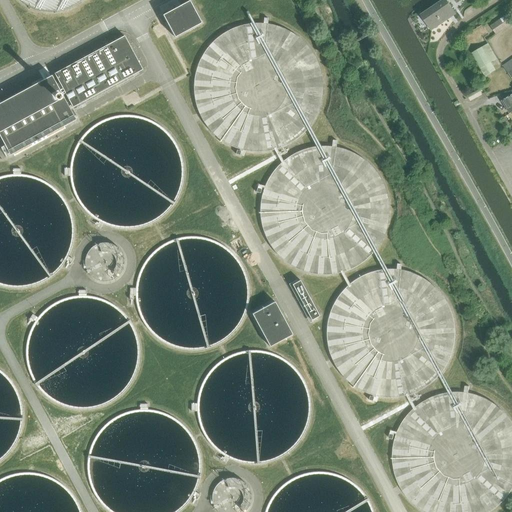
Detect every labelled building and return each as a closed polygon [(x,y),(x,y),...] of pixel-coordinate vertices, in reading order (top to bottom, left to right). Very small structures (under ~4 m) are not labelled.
[(19,0),(30,8),(46,12),(65,10),(77,5),(81,0),(19,0)] [(446,0),(444,0),(423,14),(427,19),(425,20),(431,30),(433,28),(434,28),(435,28),(436,28),(437,28),(437,27),(438,27),(438,26),(439,26),(439,25),(449,18),(454,14),(456,13),(455,13),(455,12),(446,0)] [(189,1),(162,15),(174,37),(201,23),(189,1)] [(496,35),(511,23),(511,22),(506,14),(490,26),(496,35)] [(195,101),(201,116),(210,129),(221,139),(234,146),(254,150),(275,148),(292,141),(305,130),(314,119),(320,105),(323,92),(323,77),(319,62),(313,50),(306,41),(295,32),(282,25),(270,22),(260,21),(248,21),(235,25),(221,32),(211,41),(204,51),(197,65),(193,83),(195,101)] [(54,74),(63,91),(72,107),(142,69),(124,36),(57,72),(54,74)] [(472,53),(486,78),(491,75),(486,65),(497,59),(488,44),(472,53)] [(511,58),(502,66),(511,78),(511,58)] [(75,120),(60,92),(51,75),(0,102),(0,136),(10,155),(75,120)] [(511,94),(502,101),(510,114),(511,112),(511,94)] [(85,209),(99,220),(113,226),(127,228),(144,225),(158,218),(169,209),(178,196),(182,181),(183,164),(178,149),(170,136),(160,127),(149,120),(132,116),(117,117),(100,123),(86,134),(77,147),(72,161),(71,179),(76,196),(85,209)] [(261,226),(267,241),(275,253),(287,263),(300,270),(319,275),(341,273),(358,265),(370,255),(379,244),(386,230),(389,216),(388,202),(384,186),(378,175),(371,166),(361,157),(348,150),(336,146),(325,145),(313,146),(300,149),(287,157),(276,166),(269,175),(262,190),(259,207),(261,226)] [(0,282),(3,284),(18,286),(34,284),(49,277),(60,267),(68,254),(73,240),(73,223),(69,208),(61,195),(51,185),(39,179),(23,175),(7,175),(0,177),(0,282)] [(150,329),(164,341),(178,346),(192,348),(209,346),(223,339),(234,329),(243,316),(247,302),(248,285),(243,270),(235,257),(225,247),(214,241),(197,237),(182,237),(165,243),(151,254),(142,268),(137,281),(137,299),(141,316),(150,329)] [(328,348),(334,363),(342,375),(354,385),(367,392),(386,397),(408,395),(425,387),(438,377),(446,366),(453,352),(456,339),(455,324),(451,309),(445,297),(438,288),(428,279),(415,272),(403,268),(392,267),(380,268),(368,272),(354,279),(344,288),(336,297),(329,312),(326,330),(328,348)] [(311,320),(319,315),(300,280),(292,284),(311,320)] [(41,388),(55,399),(68,405),(83,406),(100,404),(114,397),(125,388),(133,375),(138,360),(138,343),(134,328),(126,315),(116,305),(104,299),(88,295),(72,296),(56,302),(42,313),(32,326),(28,340),(27,358),(32,374),(41,388)] [(269,346),(292,334),(274,301),(252,314),(269,346)] [(211,444),(225,455),(239,461),(253,462),(270,460),(284,453),(295,444),(304,431),(308,416),(308,399),(304,384),(296,371),(286,361),(275,355),(258,351),(242,352),(226,358),(212,369),(203,382),(198,396),(197,414),(202,430),(211,444)] [(0,456),(8,450),(16,437),(21,423),(21,406),(17,391),(9,378),(0,369),(0,456)] [(393,471),(399,486),(408,498),(419,508),(426,511),(485,511),(490,510),(503,500),(511,489),(511,487),(511,422),(511,420),(503,411),(493,402),(480,395),(468,391),(457,390),(445,391),(433,394),(419,402),(409,411),(401,420),(394,435),(391,452),(393,471)] [(102,502),(113,511),(173,511),(174,511),(185,502),(194,489),(199,474),(199,457),(195,442),(187,429),(176,420),(165,413),(149,409),(133,410),(117,416),(102,427),(93,440),(88,454),(88,472),(93,489),(102,502)] [(0,511),(79,511),(78,505),(70,492),(59,482),(48,476),(32,472),(16,473),(0,478),(0,511)] [(373,511),(371,505),(363,492),(353,482),(341,476),(325,472),(309,472),(293,478),(279,489),(269,503),(266,511),(373,511)]
